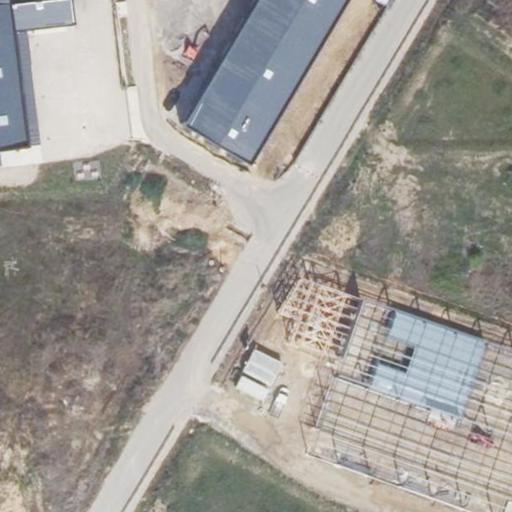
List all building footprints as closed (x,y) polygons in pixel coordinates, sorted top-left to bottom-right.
[(0,0),(0,148),(25,145),(5,4),(34,0),(0,0)] [(343,0),(253,0),(180,126),(247,165),(343,0)] [(356,0),(355,27),(384,28),(385,0),(356,0)] [(508,0),(480,0),(484,23),(511,19),(508,0)] [(82,95),(53,98),(56,127),(85,123),(82,95)] [(511,511),(511,352),(299,278),(260,334),(333,359),(300,454),(467,511),(511,511)]
